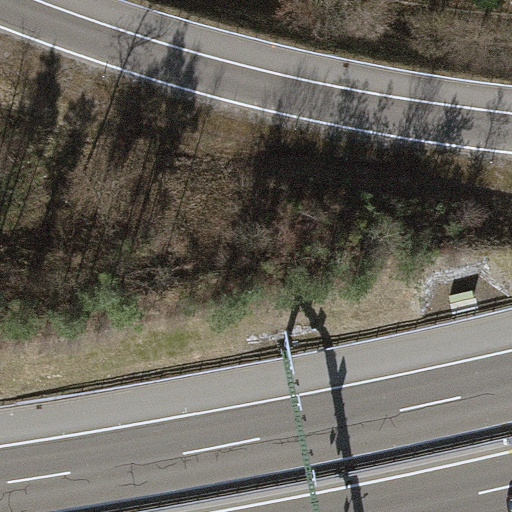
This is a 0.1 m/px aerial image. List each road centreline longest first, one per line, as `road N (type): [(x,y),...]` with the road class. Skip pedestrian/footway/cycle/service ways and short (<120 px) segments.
road 1 (motorway): [(511,133),(243,84),(0,4)]
road 2 (motorway): [(511,386),(0,484)]
